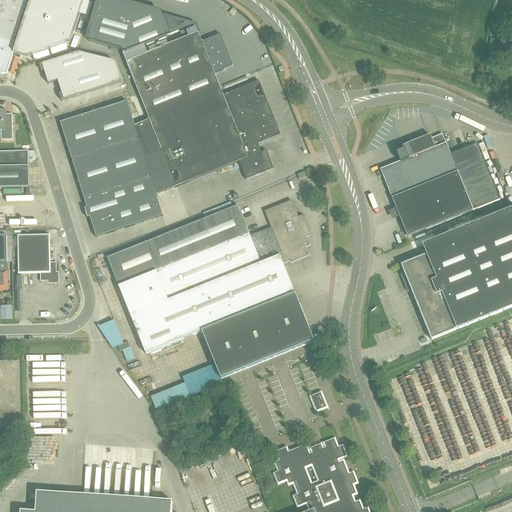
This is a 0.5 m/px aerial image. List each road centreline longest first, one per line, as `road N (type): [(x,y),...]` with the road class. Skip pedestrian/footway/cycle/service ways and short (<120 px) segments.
road 1 (tertiary): [(410,511),(350,359),(363,225),(322,114)]
road 2 (unclassified): [(0,330),(67,329),(83,320),(91,299),(30,109),(0,93)]
road 3 (tertiary): [(322,114),(375,96),(432,95),(511,127)]
road 4 (tertiary): [(322,114),(285,33),(252,0)]
